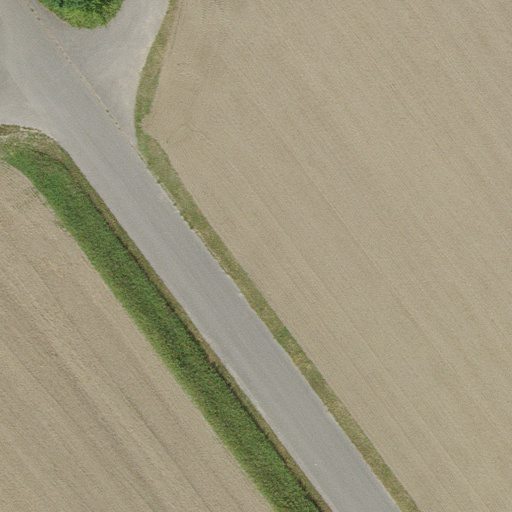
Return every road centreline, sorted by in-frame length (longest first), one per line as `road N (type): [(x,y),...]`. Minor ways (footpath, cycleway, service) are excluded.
road 1 (unclassified): [(370,511),(0,6)]
road 2 (track): [(0,99),(57,85),(128,41),(149,0)]
